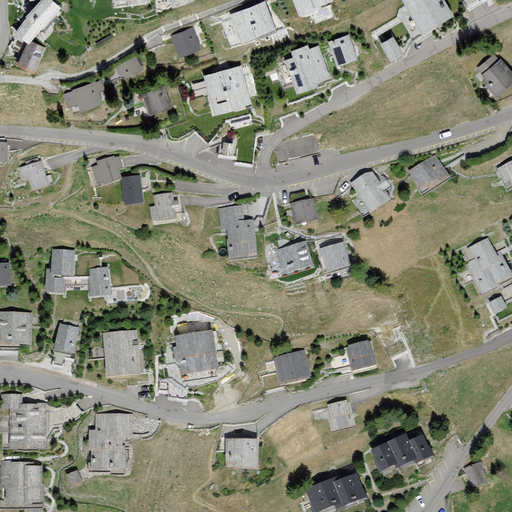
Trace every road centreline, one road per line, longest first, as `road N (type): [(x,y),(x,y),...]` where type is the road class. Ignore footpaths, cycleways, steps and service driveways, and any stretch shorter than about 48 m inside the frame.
road 1 (residential): [(511,334),(407,374),(214,417),(184,419),(0,373)]
road 2 (residential): [(258,181),(267,147),(291,128),(511,7)]
road 3 (unclassified): [(0,133),(134,141),(235,180),(258,181)]
road 4 (unclassified): [(258,181),(511,110)]
road 5 (residential): [(0,80),(66,77),(235,0)]
road 6 (unclassified): [(511,390),(423,511)]
